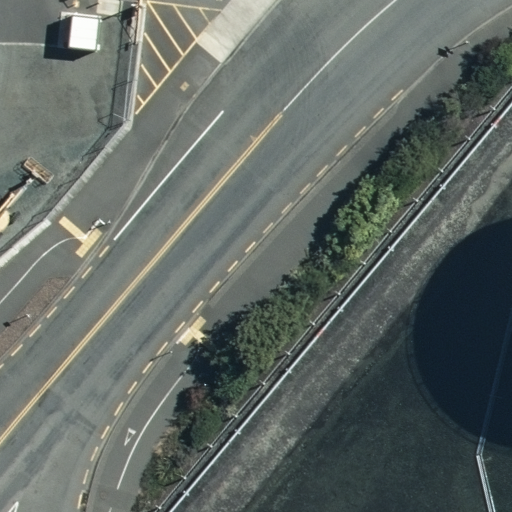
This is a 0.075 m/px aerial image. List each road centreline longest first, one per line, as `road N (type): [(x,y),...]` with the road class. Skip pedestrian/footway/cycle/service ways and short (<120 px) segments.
road 1 (tertiary): [(396,0),(300,89),(89,336)]
road 2 (trunk): [(89,336),(42,511)]
road 3 (trunk): [(89,336),(0,474)]
road 4 (trunk): [(0,418),(89,336)]
